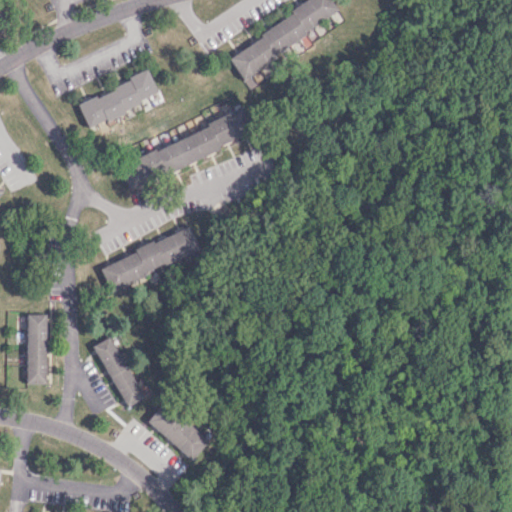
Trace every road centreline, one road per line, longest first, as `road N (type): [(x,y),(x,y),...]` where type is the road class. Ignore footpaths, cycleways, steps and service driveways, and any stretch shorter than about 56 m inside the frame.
road 1 (residential): [(8,61),(81,187),(68,227),(68,433)]
road 2 (residential): [(0,417),(68,433),(113,455),(176,511)]
road 3 (residential): [(81,187),(114,208),(146,214),(254,170)]
road 4 (residential): [(157,0),(75,26),(0,65)]
